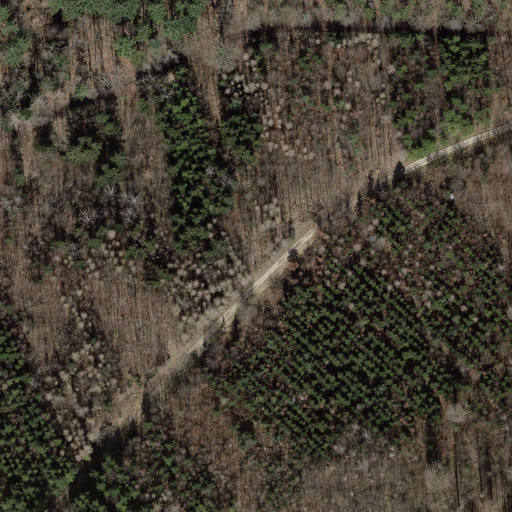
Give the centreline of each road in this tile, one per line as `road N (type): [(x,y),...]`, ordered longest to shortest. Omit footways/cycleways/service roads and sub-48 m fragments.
road 1 (track): [(47,511),(297,246),(416,166),(511,125)]
road 2 (track): [(0,137),(202,48),(267,30),(511,34)]
